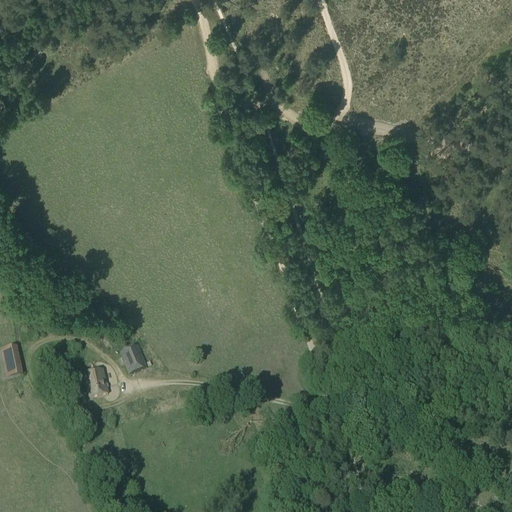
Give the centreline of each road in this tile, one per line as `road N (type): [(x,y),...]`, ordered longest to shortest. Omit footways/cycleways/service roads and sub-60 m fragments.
road 1 (track): [(194,0),(228,133),(335,415),(348,511)]
road 2 (track): [(335,415),(227,388),(120,385)]
road 3 (track): [(329,122),(360,123),(511,166)]
road 4 (track): [(329,122),(344,106),(347,87),(316,0)]
